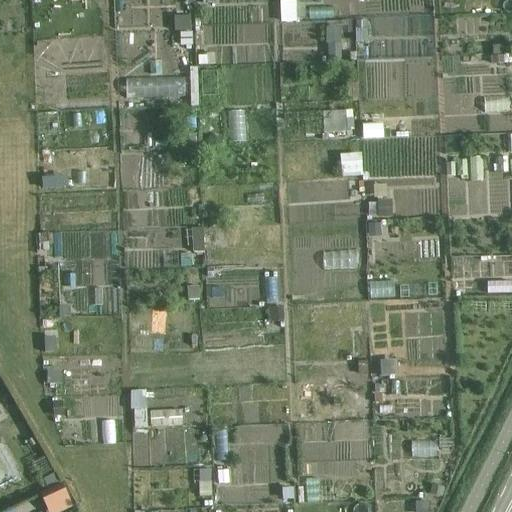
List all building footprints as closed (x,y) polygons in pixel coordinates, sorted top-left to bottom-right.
[(269,0),(203,0),(201,0),(202,18),(270,16),(269,0)] [(297,2),(282,3),(283,23),(297,22),(297,20),(297,2)] [(188,17),(173,17),(174,32),(189,31),(188,17)] [(242,32),(263,33),(263,18),(243,17),(242,32)] [(191,32),(182,32),(182,42),(191,41),(191,32)] [(342,45),(329,45),(329,59),(342,59),(342,45)] [(206,56),(198,57),(198,66),(206,65),(206,56)] [(196,78),(213,77),(212,67),(195,69),(196,78)] [(357,85),(347,86),(347,98),(357,97),(357,85)] [(195,98),(187,98),(187,107),(195,107),(195,98)] [(344,124),(321,125),(322,147),(345,146),(344,124)] [(221,139),(209,139),(210,148),(222,147),(221,139)] [(506,147),(486,148),(487,225),(506,225),(505,190),(511,189),(511,174),(506,174),(506,147)] [(321,195),(322,215),(346,212),(344,192),(321,195)] [(391,201),(377,202),(378,218),(391,217),(391,201)] [(214,217),(214,202),(201,202),(201,217),(214,217)] [(379,224),(368,224),(368,237),(380,237),(379,224)] [(202,228),(192,229),(194,252),(204,251),(202,228)] [(48,234),(38,235),(39,252),(48,251),(48,234)] [(208,234),(208,243),(218,243),(219,234),(208,234)] [(383,257),(368,261),(371,273),(386,269),(383,257)] [(368,289),(387,289),(386,275),(367,276),(368,289)] [(198,287),(188,288),(189,300),(199,300),(198,287)] [(69,304),(59,304),(59,316),(69,316),(69,304)] [(284,308),(269,309),(269,322),(284,321),(284,308)] [(348,317),(349,341),(360,340),(359,316),(348,317)] [(366,363),(358,363),(358,375),(367,375),(366,363)] [(46,371),(46,383),(59,384),(60,372),(46,371)] [(311,386),(311,401),(327,401),(327,386),(311,386)] [(60,402),(50,403),(51,413),(61,412),(60,402)] [(139,419),(134,419),(134,429),(147,428),(146,409),(145,409),(138,410),(139,419)] [(181,411),(149,413),(150,427),(182,426),(181,411)] [(184,475),(196,475),(196,441),(184,442),(184,475)] [(144,467),(145,446),(132,445),(131,466),(144,467)] [(227,472),(217,473),(218,485),(228,484),(227,472)] [(56,474),(44,479),(48,488),(60,482),(56,474)] [(432,486),(430,495),(440,497),(442,488),(432,486)] [(293,490),(282,490),(282,501),(293,500),(293,490)] [(58,493),(48,498),(51,506),(62,501),(58,493)]
